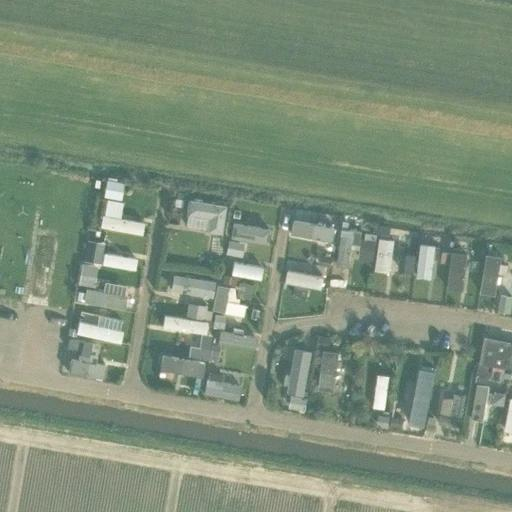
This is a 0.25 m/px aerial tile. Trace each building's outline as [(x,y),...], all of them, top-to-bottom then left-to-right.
[(119,183),(108,181),(105,197),(117,199),(119,183)] [(108,215),(108,228),(125,229),(126,217),(108,215)] [(235,237),(261,240),(264,218),(239,215),(235,237)] [(294,220),(292,234),(333,240),(335,226),(294,220)] [(106,231),(104,245),(145,252),(147,238),(106,231)] [(215,250),(224,251),(225,239),(216,238),(215,250)] [(376,241),(364,240),(361,259),(373,261),(376,241)] [(87,241),(83,261),(99,263),(102,249),(97,242),(87,241)] [(241,243),(229,241),(227,254),(239,256),(241,243)] [(343,243),(341,282),(357,283),(359,244),(343,243)] [(383,255),(379,287),(395,289),(399,257),(383,255)] [(415,272),(417,256),(405,255),(403,270),(415,272)] [(107,264),(107,284),(140,285),(141,265),(107,264)] [(83,265),(80,284),(88,286),(91,266),(83,265)] [(422,291),(441,292),(442,266),(423,265),(422,291)] [(454,268),(453,307),(468,307),(469,269),(454,268)] [(238,278),(224,276),(223,282),(237,285),(238,278)] [(249,298),(250,291),(247,286),(239,285),(237,295),(249,298)] [(291,286),(288,300),(326,307),(328,292),(291,286)] [(107,299),(125,300),(126,288),(107,287),(107,299)] [(511,299),(511,297),(501,296),(500,310),(510,311),(511,299)] [(81,302),(81,321),(128,323),(128,304),(81,302)] [(204,319),(206,307),(191,305),(190,317),(204,319)] [(253,309),(251,318),(259,320),(261,311),(253,309)] [(28,310),(25,341),(37,342),(40,311),(28,310)] [(223,317),(215,315),(213,327),(221,328),(223,317)] [(69,335),(77,337),(78,328),(71,327),(69,335)] [(190,347),(189,357),(208,360),(211,336),(202,335),(200,348),(190,347)] [(318,347),(329,348),(330,338),(319,336),(318,347)] [(511,367),(511,343),(511,342),(486,337),(481,363),(507,368),(507,367),(511,367)] [(80,351),(82,342),(70,340),(68,349),(80,351)] [(209,361),(217,363),(220,346),(212,345),(209,361)] [(245,347),(223,346),(222,362),(257,364),(257,352),(245,351),(245,347)] [(194,362),(192,372),(208,375),(210,365),(194,362)] [(195,376),(188,376),(188,365),(172,364),(172,372),(160,371),(160,387),(194,389),(195,376)] [(480,369),(478,381),(488,383),(490,371),(480,369)] [(503,381),(504,373),(493,371),(491,379),(503,381)] [(211,382),(211,397),(222,397),(221,382),(211,382)] [(295,397),(293,409),(307,411),(309,399),(295,397)] [(465,433),(466,400),(447,399),(445,432),(465,433)] [(380,428),(388,429),(389,419),(381,418),(380,428)] [(393,418),(391,427),(402,429),(404,420),(393,418)] [(426,435),(433,437),(436,421),(429,420),(426,435)]
